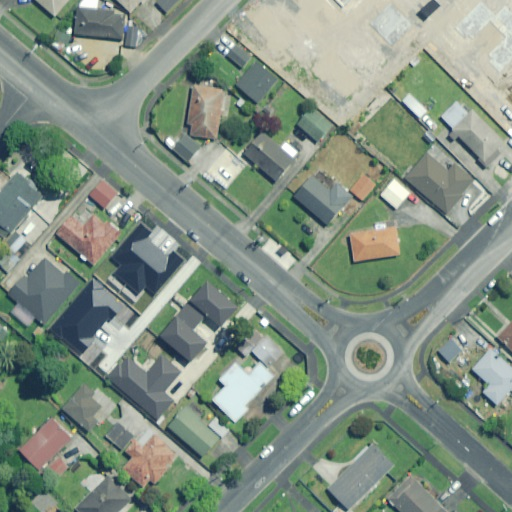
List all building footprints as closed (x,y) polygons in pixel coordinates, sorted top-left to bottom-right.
[(34,0),(54,18),(70,0),(34,0)] [(143,0),(115,0),(131,14),(143,0)] [(179,2),(177,0),(158,0),(156,2),(166,14),(179,2)] [(348,6),(341,0),(302,0),(300,2),(326,28),(348,6)] [(390,11),(378,0),(373,0),(367,7),(381,21),(390,11)] [(122,41),(124,13),(78,9),(75,36),(122,41)] [(262,20),(252,10),(238,24),(248,34),(262,20)] [(377,23),(363,10),(353,19),(367,33),(377,23)] [(300,31),(281,11),(248,43),(268,63),(300,31)] [(138,36),(139,27),(131,19),(127,18),(125,47),(137,48),(149,37),(143,32),(138,36)] [(458,27),(452,21),(439,33),(445,39),(458,27)] [(251,59),(236,47),(227,57),(242,70),(251,59)] [(511,68),(506,63),(479,91),(490,102),(480,112),(495,127),(511,110),(511,68)] [(278,82),(256,64),(237,87),(258,105),(278,82)] [(224,91),(194,87),(188,124),(192,125),(190,137),(217,141),(224,91)] [(413,101),(396,87),(390,94),(407,108),(413,101)] [(457,104),(441,119),(452,130),(448,134),(455,142),(459,138),(488,168),(500,156),(497,152),(504,144),(472,111),(468,115),(457,104)] [(332,128),(316,113),(310,120),(306,117),(298,126),(318,144),(332,128)] [(280,149),(262,134),(244,156),(277,183),(300,155),(285,144),(280,149)] [(179,143),(169,135),(163,144),(188,164),(200,148),(185,136),(179,143)] [(447,173),(444,170),(427,155),(405,180),(446,215),(463,196),(475,182),(454,164),(447,173)] [(44,197),(17,174),(0,194),(0,236),(5,241),(10,234),(12,236),(44,197)] [(375,187),(362,176),(349,191),(363,202),(375,187)] [(330,193),(313,178),(295,199),(328,227),(352,199),(337,185),(330,193)] [(409,195),(393,181),(380,196),(396,210),(409,195)] [(118,195),(104,182),(90,198),(105,210),(118,195)] [(119,237),(93,215),(84,227),(72,217),(57,235),(95,267),(119,237)] [(400,256),(396,229),(350,236),(354,263),(400,256)] [(124,301),(132,307),(139,298),(137,296),(159,269),(147,260),(152,254),(136,242),(109,277),(110,278),(100,291),(119,306),(124,301)] [(78,286),(45,259),(29,280),(25,277),(9,298),(45,327),(78,286)] [(219,332),(184,302),(163,327),(198,357),(219,332)] [(136,335),(117,319),(101,339),(119,355),(136,335)] [(511,322),(497,338),(511,352),(511,322)] [(9,334),(0,325),(0,343),(0,344),(9,334)] [(462,353),(452,341),(439,352),(449,364),(462,353)] [(483,394),(497,406),(511,391),(511,370),(491,351),(473,371),(490,387),(483,394)] [(111,364),(104,358),(96,369),(103,374),(111,364)] [(275,378),(254,358),(212,401),(235,423),(247,410),(245,408),(275,378)] [(203,374),(187,360),(169,381),(185,395),(203,374)] [(151,391),(121,365),(109,379),(139,405),(151,391)] [(94,393),(85,386),(64,411),(90,433),(98,423),(93,419),(102,408),(89,399),(94,393)] [(221,439),(187,409),(169,428),(203,459),(221,439)] [(20,453),(39,472),(56,456),(72,440),(52,420),(20,453)] [(133,438),(118,424),(105,437),(121,451),(133,438)] [(174,457),(146,432),(126,453),(133,460),(124,470),(143,487),(149,481),(154,485),(167,471),(164,468),(174,457)] [(393,468),(372,447),(328,491),(349,511),(393,468)] [(57,458),(41,474),(52,485),(69,469),(57,458)] [(121,511),(132,501),(108,477),(76,510),(77,511),(121,511)] [(446,511),(411,477),(387,500),(399,511),(446,511)] [(39,511),(63,511),(61,509),(59,511),(49,502),(39,511)]
